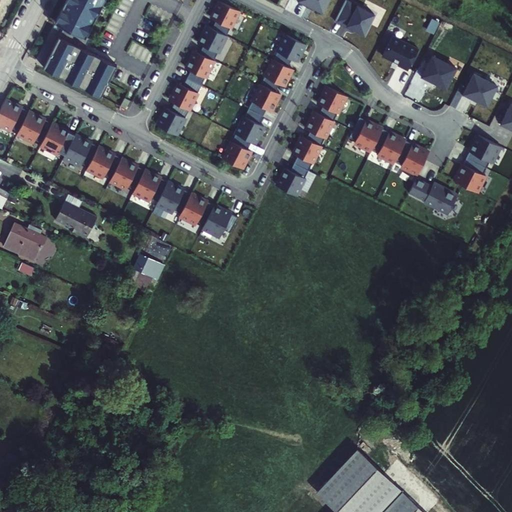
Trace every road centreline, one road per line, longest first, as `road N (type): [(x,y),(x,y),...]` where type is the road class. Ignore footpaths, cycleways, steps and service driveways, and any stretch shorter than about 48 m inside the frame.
road 1 (residential): [(136,131),(247,183),(324,39)]
road 2 (residential): [(324,39),(388,100),(449,129)]
road 3 (residential): [(136,131),(202,0)]
road 4 (residential): [(6,64),(136,131)]
